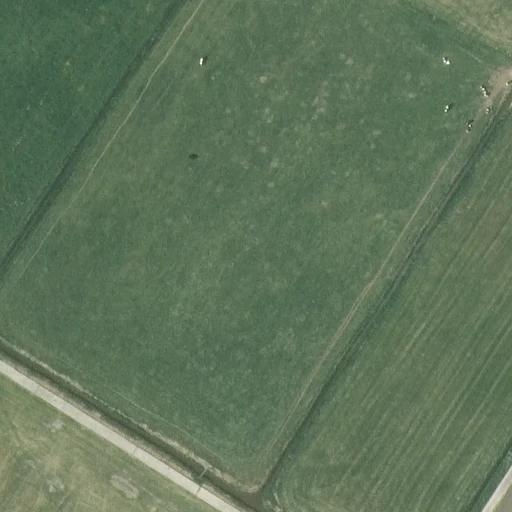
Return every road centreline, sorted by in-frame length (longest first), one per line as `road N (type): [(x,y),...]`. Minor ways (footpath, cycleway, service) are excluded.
road 1 (track): [(236,511),(0,364)]
road 2 (track): [(405,0),(511,70)]
